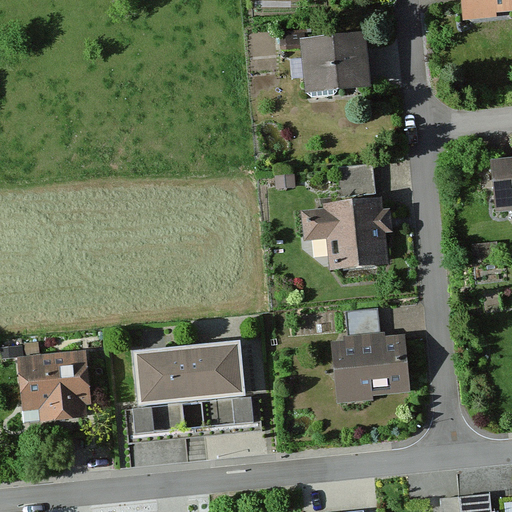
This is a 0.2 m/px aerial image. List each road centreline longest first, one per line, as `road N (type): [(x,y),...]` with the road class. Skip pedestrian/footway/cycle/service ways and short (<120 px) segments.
road 1 (residential): [(0,502),(451,457)]
road 2 (residential): [(451,457),(418,125)]
road 3 (residential): [(418,125),(408,0)]
